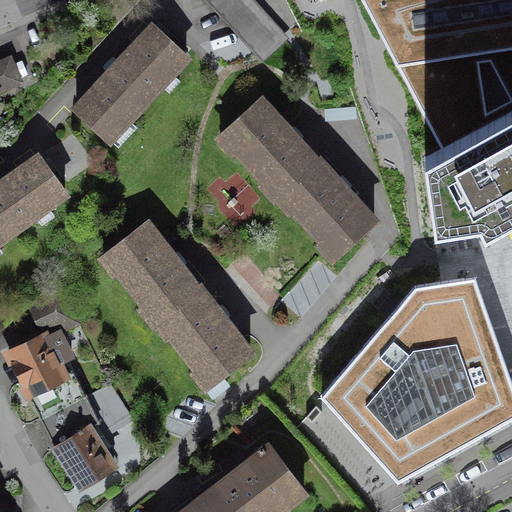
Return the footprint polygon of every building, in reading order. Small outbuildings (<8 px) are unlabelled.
[(249,0),(208,0),(263,60),(285,40),(249,0)] [(511,0),(361,0),(440,147),(425,156),(435,225),(479,218),(485,228),(511,213),(511,0)] [(110,74),(76,110),(108,140),(186,57),(154,27),(120,63),(119,61),(113,67),(108,72),(110,74)] [(311,32),(298,36),(316,85),(329,81),(311,32)] [(0,90),(18,82),(8,59),(0,62),(0,90)] [(268,207),(315,164),(262,106),(215,150),(268,207)] [(39,157),(0,184),(0,239),(65,193),(39,157)] [(363,216),(315,164),(268,207),(316,259),(363,216)] [(103,260),(156,325),(200,288),(148,224),(103,260)] [(415,286),(321,396),(398,482),(511,418),(511,381),(475,276),(415,286)] [(58,281),(29,305),(43,336),(45,340),(60,332),(79,322),(58,281)] [(257,357),(200,288),(156,325),(212,394),(257,357)] [(362,293),(345,305),(357,320),(373,308),(362,293)] [(43,336),(8,353),(41,418),(90,394),(60,332),(45,340),(43,336)] [(90,394),(41,418),(57,448),(80,485),(114,463),(97,436),(130,415),(111,383),(90,394)] [(264,447),(199,499),(209,511),(289,511),(305,499),(264,447)] [(209,511),(199,499),(182,511),(209,511)]
